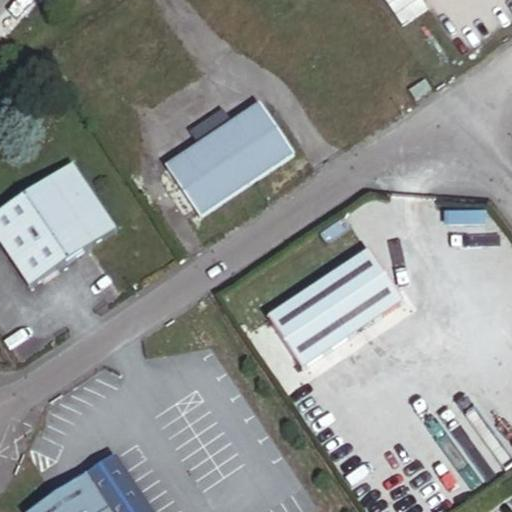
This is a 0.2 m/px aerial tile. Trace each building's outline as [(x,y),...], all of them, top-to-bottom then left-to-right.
[(287,154),(252,100),(157,162),(191,217),(287,154)] [(0,243),(23,280),(111,221),(70,157),(0,202),(0,243)] [(294,363),(397,295),(362,244),(261,313),(294,363)] [(79,471),(106,511),(148,511),(108,452),(79,471)] [(20,511),(19,511),(106,511),(79,471),(20,511)]
